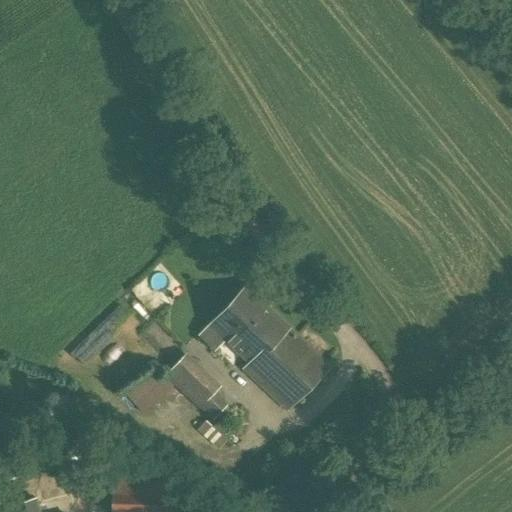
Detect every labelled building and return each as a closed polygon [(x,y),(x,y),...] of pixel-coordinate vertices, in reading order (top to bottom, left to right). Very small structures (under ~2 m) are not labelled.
[(287,327),(245,287),(210,325),(250,363),(252,365),(288,328),(287,327)] [(288,328),(252,365),(250,363),(246,367),(245,367),(244,368),(246,370),(285,407),(286,409),(288,407),(328,367),(330,365),(328,364),(288,327),(287,327),(288,328)] [(213,393),(178,361),(165,374),(200,407),(213,393)] [(183,511),(185,485),(113,483),(111,511),(183,511)] [(38,511),(35,498),(11,504),(13,511),(38,511)]
